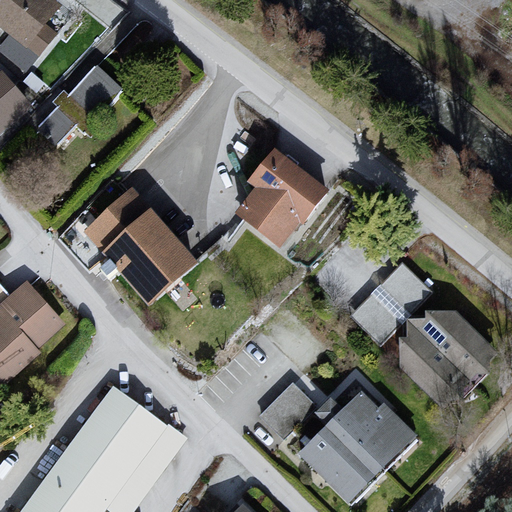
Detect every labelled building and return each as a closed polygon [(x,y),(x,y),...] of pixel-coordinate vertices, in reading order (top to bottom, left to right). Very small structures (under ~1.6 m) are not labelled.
[(0,0),(0,22),(31,49),(69,5),(63,0),(0,0)] [(94,68),(45,132),(69,150),(104,104),(112,111),(126,93),(94,68)] [(0,77),(0,133),(31,107),(4,74),(0,77)] [(243,222),(289,258),(338,195),(279,150),(251,186),(263,196),(243,222)] [(85,231),(153,309),(204,265),(136,187),(85,231)] [(350,316),(449,410),(502,354),(403,260),(350,316)] [(0,391),(73,324),(32,280),(14,296),(0,280),(0,391)] [(24,511),(135,511),(188,438),(114,386),(24,511)] [(308,453),(357,502),(420,440),(372,391),(308,453)]
